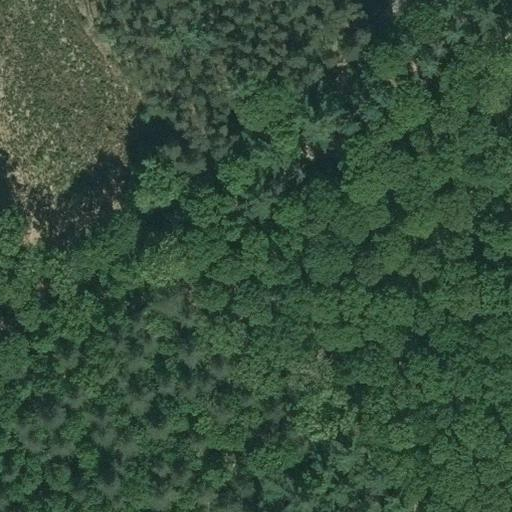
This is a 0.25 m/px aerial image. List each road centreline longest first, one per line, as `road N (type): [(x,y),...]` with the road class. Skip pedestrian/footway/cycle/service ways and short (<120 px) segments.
road 1 (track): [(0,328),(132,239),(159,256),(304,401),(376,446),(485,488),(508,511)]
road 2 (track): [(397,0),(115,244)]
